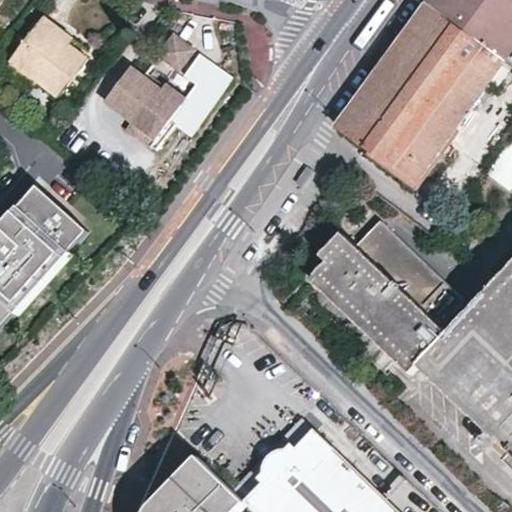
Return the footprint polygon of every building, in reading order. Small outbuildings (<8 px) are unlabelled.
[(506,63),(511,67),(511,0),(430,0),(427,5),(506,63)] [(506,63),(427,5),(376,73),(338,126),(416,185),(506,63)] [(14,52),(39,71),(61,87),(90,49),(43,14),(14,52)] [(202,43),(179,27),(163,48),(184,66),(202,43)] [(36,76),(39,71),(14,52),(10,56),(36,76)] [(187,98),(167,82),(148,68),(137,59),(111,93),(136,113),(144,119),(138,126),(155,138),(176,112),(187,98)] [(171,77),(167,82),(187,98),(192,92),(171,77)] [(180,117),(176,112),(155,138),(160,142),(180,117)] [(144,119),(136,113),(130,120),(138,126),(144,119)] [(511,145),(494,170),(511,183),(511,145)] [(0,335),(16,318),(18,320),(72,258),(70,257),(88,236),(38,192),(2,232),(0,230),(0,335)] [(387,221),(362,246),(370,254),(395,229),(387,221)] [(395,229),(370,254),(444,326),(448,322),(469,301),(395,229)] [(511,274),(457,330),(453,335),(444,326),(370,254),(362,246),(349,233),(327,254),(333,261),(316,278),(414,374),(422,366),(511,453),(511,274)] [(241,321),(223,325),(216,341),(203,372),(217,378),(241,321)] [(453,335),(457,330),(448,322),(444,326),(453,335)] [(375,339),(365,349),(385,370),(395,359),(375,339)] [(263,486),(246,504),(250,507),(255,511),(398,511),(316,432),(299,450),(294,445),(288,451),(280,454),(272,458),(269,463),(264,474),(257,481),(263,486)] [(246,504),(199,457),(148,509),(148,511),(245,511),(250,507),(246,504)]
